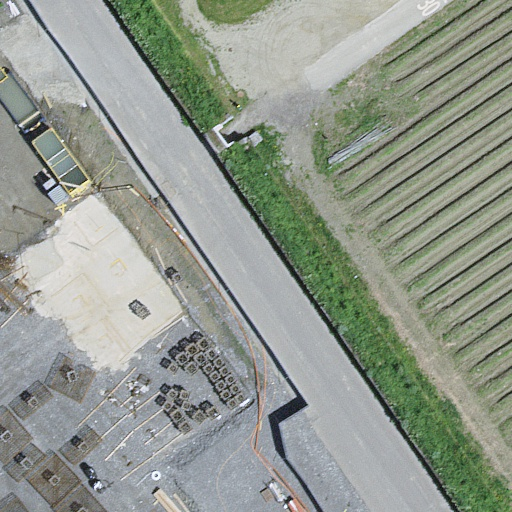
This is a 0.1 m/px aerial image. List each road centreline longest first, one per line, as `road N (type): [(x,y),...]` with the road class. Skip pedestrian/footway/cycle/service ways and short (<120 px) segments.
road 1 (unclassified): [(427,511),(75,0)]
road 2 (residential): [(433,0),(228,135)]
